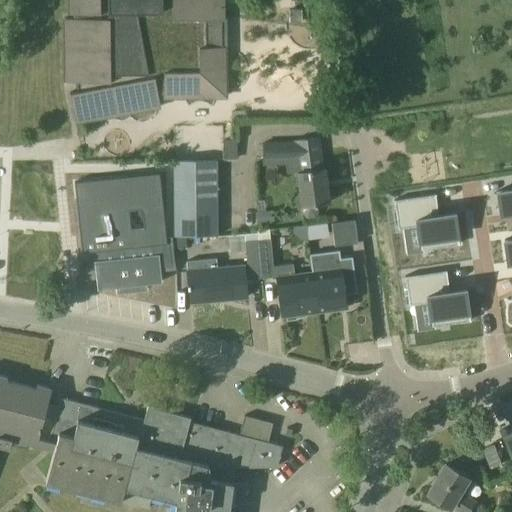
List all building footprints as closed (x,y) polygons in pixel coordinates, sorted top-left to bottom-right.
[(65,19),(66,82),(77,82),(79,91),(70,93),(76,123),(98,117),(160,107),(158,95),(164,94),(164,99),(225,98),(225,47),(222,47),(222,19),(225,19),(224,0),(69,0),(70,14),(75,14),(75,19),(65,19)] [(290,22),(302,22),(302,9),(289,10),(290,22)] [(297,172),(301,205),(302,213),(306,218),(315,216),(317,211),(317,205),(330,203),(329,202),(327,202),(325,183),(327,183),(325,169),(323,169),(319,139),(296,142),(296,143),(279,143),(279,158),(297,157),(299,172),(297,172)] [(224,140),(224,160),(237,160),(237,140),(224,140)] [(217,236),(216,160),(216,159),(174,160),(174,237),(215,236),(217,236)] [(511,188),(506,190),(502,190),(498,191),(498,195),(499,199),(499,204),(499,206),(499,207),(500,206),(500,208),(501,210),(501,214),(505,214),(509,213),(509,215),(510,214),(510,213),(511,213),(511,214),(511,188)] [(455,245),(459,244),(458,240),(457,236),(457,232),(458,232),(458,231),(457,232),(457,230),(456,226),(456,225),(454,213),(438,215),(437,210),(436,203),(435,196),(436,196),(436,194),(433,194),(430,195),(420,196),(394,200),(394,203),(395,203),(395,207),(398,229),(401,229),(405,228),(408,228),(418,226),(418,228),(419,231),(419,235),(420,240),(420,242),(421,248),(421,250),(423,250),(431,249),(450,246),(450,247),(451,247),(451,246),(455,245)] [(335,245),(357,242),(354,220),(332,223),(335,245)] [(293,315),(318,312),(313,273),(295,275),(293,264),(273,266),(271,239),(257,240),(257,241),(258,249),(261,278),(272,277),(272,279),(277,278),(282,317),(285,316),(288,320),(292,320),(293,315)] [(257,241),(257,240),(245,241),(248,279),(249,279),(261,278),(258,249),(257,241)] [(169,243),(82,252),(84,277),(97,275),(99,288),(117,286),(118,293),(146,290),(145,284),(160,282),(159,269),(172,267),(169,243)] [(318,312),(347,308),(345,294),(357,293),(352,257),(340,259),(339,251),(311,255),(313,273),(318,312)] [(247,297),(244,266),(217,269),(216,259),(187,261),(189,285),(187,285),(188,289),(189,289),(190,303),(194,302),(193,300),(214,298),(214,300),(247,297)] [(430,308),(429,308),(430,312),(431,316),(431,319),(432,325),(432,327),(440,325),(440,326),(448,324),(461,322),(461,323),(462,323),(462,322),(466,321),(470,321),(469,317),(468,313),(468,309),(469,309),(469,308),(468,308),(468,306),(467,302),(467,301),(465,289),(461,290),(453,291),(449,292),(448,286),(447,280),(446,272),(447,272),(447,271),(444,271),(440,271),(431,273),(405,277),(405,279),(406,279),(406,284),(409,306),(412,305),(416,305),(419,304),(429,303),(429,305),(430,308)] [(54,450),(46,482),(121,502),(121,501),(148,508),(152,495),(176,502),(174,511),(228,511),(231,497),(245,499),(247,485),(232,483),(234,467),(277,467),(282,446),(189,422),(190,417),(147,406),(143,420),(60,398),(49,440),(45,439),(38,438),(51,390),(37,386),(36,389),(6,381),(7,378),(0,376),(0,444),(10,447),(12,439),(43,447),(54,450)] [(511,402),(504,406),(511,423),(511,426),(498,433),(509,456),(511,454),(511,402)] [(482,449),(490,469),(502,464),(494,444),(482,449)] [(427,494),(450,508),(451,508),(457,511),(466,511),(472,504),(468,502),(479,485),(468,478),(445,464),(427,494)]
